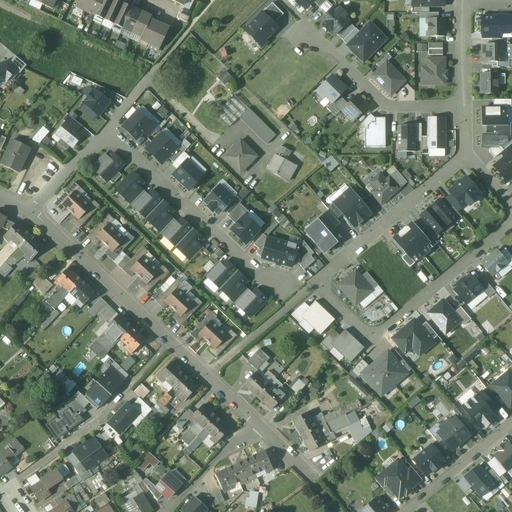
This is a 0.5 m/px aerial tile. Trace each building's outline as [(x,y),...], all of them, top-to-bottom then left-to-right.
[(54,0),(31,0),(50,9),(54,0)] [(89,0),(78,0),(75,7),(85,11),(89,0)] [(89,0),(85,11),(94,16),(101,0),(89,0)] [(101,0),(94,16),(103,20),(112,0),(101,0)] [(114,0),(112,0),(103,20),(113,24),(122,4),(114,0)] [(295,0),(305,9),(313,2),(314,0),(295,0)] [(327,0),(314,0),(313,2),(319,8),(327,0)] [(283,14),(272,3),(262,13),(273,24),(283,14)] [(122,4),(113,24),(122,29),(132,8),(122,4)] [(337,11),(333,7),(320,20),(324,24),(322,26),(329,32),(330,31),(335,35),(336,34),(348,22),(343,17),(346,15),(339,8),(337,11)] [(132,8),(122,29),(132,33),(141,13),(132,8)] [(191,13),(181,8),(179,13),(189,18),(191,13)] [(141,13),(132,33),(141,38),(150,19),(150,20),(151,17),(141,13)] [(189,18),(179,13),(177,18),(187,23),(189,18)] [(262,13),(245,30),(262,47),(267,42),(265,40),(277,28),(273,24),(262,13)] [(511,16),(481,17),(481,34),(499,34),(509,33),(511,30),(511,16)] [(150,19),(141,38),(140,40),(150,44),(159,24),(150,20),(150,19)] [(444,37),(444,19),(438,19),(427,19),(427,37),(444,37)] [(348,22),(336,34),(343,41),(355,29),(348,22)] [(360,33),(347,46),(358,56),(357,58),(363,63),(386,40),(370,23),(360,33)] [(159,24),(150,44),(159,49),(169,28),(159,24)] [(355,29),(343,41),(347,46),(360,33),(355,29)] [(416,43),(416,52),(426,52),(426,44),(416,43)] [(491,46),(481,46),(481,62),(504,62),(504,60),(506,60),(506,54),(504,54),(504,45),(491,46)] [(387,54),(376,65),(380,69),(386,63),(391,58),(387,54)] [(20,74),(26,66),(15,57),(10,63),(16,69),(16,70),(20,74)] [(444,59),(427,59),(427,75),(421,75),(421,85),(445,85),(444,59)] [(10,63),(8,62),(0,64),(0,83),(5,82),(16,70),(16,69),(10,63)] [(404,81),(386,63),(380,69),(372,77),(391,95),(404,81)] [(224,84),(231,77),(223,70),(216,78),(224,84)] [(497,74),(482,74),(482,94),(497,94),(497,74)] [(333,77),(316,93),(323,100),(325,98),(331,104),(339,95),(345,89),(333,77)] [(407,96),(413,92),(407,85),(402,89),(407,96)] [(98,86),(94,90),(108,101),(114,93),(98,86)] [(23,90),(19,87),(15,91),(19,95),(23,90)] [(110,103),(94,90),(83,103),(99,116),(110,103)] [(248,109),(234,95),(216,113),(230,127),(239,118),(248,109)] [(326,108),(331,112),(343,100),(339,95),(331,104),(326,108)] [(348,104),(341,110),(353,122),(368,107),(357,95),(348,104)] [(343,100),(331,112),(335,117),(341,110),(348,104),(343,100)] [(493,100),(493,108),(505,108),(511,108),(511,100),(493,100)] [(482,134),(482,148),(489,148),(490,153),(499,147),(506,141),(506,136),(509,136),(508,125),(506,125),(505,108),(493,108),(482,108),(482,126),(487,126),(487,134),(482,134)] [(275,136),(248,109),(239,118),(266,145),(275,136)] [(150,123),(137,111),(122,127),(136,140),(142,134),(151,124),(150,123)] [(370,114),(358,127),(363,131),(364,130),(374,118),(370,114)] [(64,120),(66,122),(74,128),(78,124),(68,115),(64,120)] [(385,148),(385,118),(374,118),(364,130),(364,148),(385,148)] [(444,149),(444,119),(428,119),(428,137),(428,149),(429,149),(444,149)] [(151,124),(142,134),(147,138),(159,126),(153,121),(150,123),(151,124)] [(83,135),(74,128),(66,122),(56,134),(61,139),(70,146),(73,148),(83,135)] [(421,137),(421,124),(413,124),(413,127),(415,127),(415,142),(422,142),(421,137)] [(413,127),(397,127),(398,152),(416,152),(415,142),(415,127),(413,127)] [(43,128),(32,141),(39,144),(49,133),(43,128)] [(450,149),(455,149),(456,130),(446,130),(445,155),(450,155),(450,149)] [(176,149),(160,135),(146,150),(161,165),(168,158),(176,149)] [(61,139),(58,143),(66,150),(70,146),(61,139)] [(30,149),(12,140),(0,164),(19,173),(30,149)] [(240,141),(224,157),(240,174),(256,157),(240,141)] [(511,143),(504,151),(500,154),(503,158),(511,151),(511,143)] [(176,149),(168,158),(173,164),(183,153),(186,150),(180,145),(176,149)] [(500,154),(504,151),(500,146),(499,147),(490,153),(495,158),(500,154)] [(290,153),(280,147),(275,156),(285,161),(290,153)] [(325,150),(317,156),(322,162),(330,156),(325,150)] [(511,151),(503,158),(493,167),(506,182),(511,177),(511,151)] [(116,171),(124,163),(113,152),(108,158),(104,155),(91,168),(106,182),(108,180),(116,171)] [(173,164),(172,165),(178,170),(186,161),(189,158),(183,153),(173,164)] [(275,156),(275,155),(266,170),(288,182),(296,167),(285,161),(275,156)] [(323,161),(328,171),(338,166),(333,156),(323,161)] [(202,176),(186,161),(178,170),(173,175),(189,190),(202,176)] [(400,174),(406,181),(411,176),(404,169),(400,174)] [(113,184),(121,175),(116,171),(108,180),(113,184)] [(407,183),(396,171),(389,177),(399,189),(407,183)] [(116,190),(126,201),(139,188),(143,183),(132,173),(116,190)] [(385,180),(380,174),(369,183),(377,192),(373,195),(381,205),(399,189),(389,177),(385,180)] [(466,178),(449,192),(451,194),(462,208),(467,203),(469,205),(476,199),(475,197),(479,194),(472,185),(466,178)] [(472,185),(479,194),(484,189),(477,180),(472,185)] [(74,183),(53,205),(58,210),(60,208),(62,206),(62,205),(75,191),(76,192),(80,188),(74,183)] [(354,186),(333,204),(342,214),(353,227),(369,214),(359,202),(365,198),(354,186)] [(143,192),(139,188),(126,201),(131,205),(143,192)] [(232,200),(220,188),(205,204),(218,216),(224,209),(232,200)] [(76,192),(75,191),(62,205),(62,206),(65,209),(70,213),(83,199),(76,192)] [(152,191),(147,196),(135,209),(146,219),(163,201),(158,197),(152,191)] [(131,205),(135,209),(147,196),(143,192),(131,205)] [(457,212),(462,208),(451,194),(446,198),(453,207),(457,212)] [(224,209),(229,214),(240,204),(242,202),(236,196),(232,200),(224,209)] [(83,199),(70,213),(74,217),(77,220),(78,220),(91,207),(90,206),(83,199)] [(448,211),(439,200),(430,208),(445,226),(454,219),(455,219),(448,211)] [(91,207),(78,220),(77,220),(75,222),(73,224),(79,229),(100,207),(94,201),(90,206),(91,207)] [(146,219),(156,229),(168,216),(173,211),(163,201),(146,219)] [(228,217),(236,225),(245,217),(249,213),(240,204),(229,214),(228,217)] [(333,204),(327,208),(329,210),(336,219),(342,214),(333,204)] [(462,218),(453,207),(448,211),(455,219),(454,219),(457,222),(462,218)] [(445,226),(430,208),(421,216),(430,227),(436,234),(437,234),(445,226)] [(329,210),(320,218),(331,231),(340,224),(336,219),(329,210)] [(108,215),(87,237),(92,242),(94,241),(96,238),(109,224),(110,225),(114,220),(108,215)] [(173,220),(168,216),(156,229),(161,233),(173,220)] [(259,230),(245,217),(236,225),(231,231),(245,244),(259,230)] [(320,218),(305,231),(324,253),(339,241),(331,231),(320,218)] [(182,219),(177,224),(165,237),(175,247),(192,229),(182,219)] [(161,233),(165,237),(177,224),(173,220),(161,233)] [(15,225),(6,221),(2,228),(8,231),(15,225)] [(30,235),(16,223),(15,225),(8,231),(3,237),(9,242),(11,240),(18,247),(30,235)] [(412,223),(403,231),(423,256),(437,244),(434,241),(429,235),(424,238),(412,223)] [(110,225),(109,224),(96,238),(100,241),(104,245),(117,231),(110,225)] [(436,234),(430,227),(425,230),(429,235),(434,241),(439,237),(437,234),(436,234)] [(175,247),(186,257),(198,244),(203,240),(192,229),(175,247)] [(117,231),(104,245),(108,249),(111,252),(112,253),(125,239),(124,238),(117,231)] [(410,267),(423,256),(403,231),(393,239),(407,254),(402,258),(410,267)] [(125,239),(112,253),(111,252),(109,255),(107,256),(113,261),(134,239),(128,234),(124,238),(125,239)] [(43,248),(30,235),(18,247),(26,254),(24,257),(29,262),(43,248)] [(263,235),(254,245),(260,250),(257,253),(261,256),(267,239),(263,235)] [(282,244),(267,239),(261,256),(261,258),(276,263),(282,244)] [(9,242),(0,251),(0,254),(6,261),(8,259),(11,255),(18,247),(11,240),(9,242)] [(318,258),(304,241),(297,248),(294,260),(304,270),(318,258)] [(203,249),(198,244),(186,257),(190,262),(203,249)] [(297,248),(282,244),(276,263),(292,267),(294,260),(297,248)] [(18,247),(11,255),(17,261),(19,262),(24,257),(26,254),(18,247)] [(130,260),(121,270),(127,275),(128,273),(131,270),(130,270),(143,256),(144,257),(148,252),(142,247),(130,260)] [(219,258),(223,253),(218,248),(214,253),(219,258)] [(511,257),(505,249),(499,254),(507,263),(510,267),(511,265),(511,257)] [(497,251),(482,264),(492,276),(507,263),(499,254),(497,251)] [(17,261),(11,255),(8,259),(12,263),(14,265),(17,261)] [(126,256),(117,266),(121,270),(130,260),(126,256)] [(144,257),(143,256),(130,270),(131,270),(134,273),(138,277),(151,264),(144,257)] [(12,263),(8,259),(6,261),(4,262),(8,267),(9,267),(12,263)] [(208,261),(203,268),(207,271),(212,265),(208,261)] [(8,267),(4,262),(0,266),(0,272),(1,274),(8,267)] [(205,276),(209,280),(222,266),(218,262),(205,276)] [(226,262),(222,266),(209,280),(219,290),(237,272),(226,262)] [(158,270),(151,264),(138,277),(142,281),(146,284),(146,285),(159,271),(158,270)] [(159,271),(146,285),(146,284),(143,287),(142,289),(147,294),(168,271),(162,266),(158,270),(159,271)] [(81,281),(68,268),(54,283),(60,288),(62,286),(70,293),(81,281)] [(355,271),(338,286),(355,306),(372,291),(360,277),(355,271)] [(219,290),(230,300),(243,286),(247,282),(237,272),(219,290)] [(378,286),(366,272),(360,277),(372,291),(378,286)] [(40,275),(32,284),(39,290),(47,281),(40,275)] [(466,280),(464,278),(457,284),(459,286),(454,291),(466,304),(482,290),(477,284),(471,276),(466,280)] [(160,289),(164,292),(174,280),(170,277),(160,289)] [(495,293),(483,279),(477,284),(482,290),(488,298),(495,293)] [(176,280),(155,302),(161,307),(162,305),(165,303),(164,302),(177,289),(178,289),(182,285),(176,280)] [(47,281),(39,290),(44,295),(52,286),(47,281)] [(94,293),(81,281),(70,293),(77,300),(75,302),(81,308),(94,293)] [(247,291),(243,286),(230,300),(235,304),(247,291)] [(178,289),(177,289),(164,302),(165,303),(168,306),(172,310),(185,296),(178,289)] [(256,290),(251,295),(238,308),(249,318),(267,300),(256,290)] [(235,304),(238,308),(251,295),(247,291),(235,304)] [(192,303),(185,296),(172,310),(177,314),(180,317),(193,304),(192,303)] [(58,298),(51,305),(55,309),(62,302),(58,298)] [(101,298),(90,310),(96,315),(97,314),(107,303),(101,298)] [(193,304),(180,317),(177,319),(176,321),(181,326),(202,304),(196,298),(192,303),(193,304)] [(453,313),(443,301),(428,314),(443,332),(449,327),(451,329),(460,322),(460,321),(453,313)] [(303,320),(320,336),(335,320),(315,302),(309,308),(300,317),(303,320)] [(116,313),(107,303),(97,314),(107,323),(116,313)] [(297,309),(291,315),(299,323),(303,320),(300,317),(309,308),(304,303),(297,309)] [(471,320),(460,307),(453,313),(460,321),(460,322),(463,326),(471,320)] [(55,309),(49,315),(54,320),(59,314),(55,309)] [(211,312),(190,334),(195,339),(197,337),(199,335),(199,334),(211,321),(212,322),(216,317),(211,312)] [(116,313),(107,323),(109,325),(118,315),(116,313)] [(109,325),(107,327),(109,329),(89,349),(102,360),(108,353),(115,346),(120,340),(131,328),(118,315),(109,325)] [(212,322),(211,321),(199,334),(199,335),(202,338),(206,342),(219,328),(212,322)] [(414,321),(393,339),(405,354),(411,349),(418,357),(433,344),(432,341),(420,327),(414,321)] [(426,322),(420,327),(432,341),(438,336),(426,322)] [(144,340),(131,328),(120,340),(128,347),(126,349),(131,354),(144,340)] [(219,328),(206,342),(211,346),(214,349),(227,336),(226,335),(219,328)] [(227,336),(214,349),(212,351),(210,353),(215,358),(236,336),(230,330),(226,335),(227,336)] [(321,343),(330,352),(333,348),(330,345),(339,336),(333,330),(321,343)] [(333,348),(350,364),(364,348),(345,330),(339,336),(330,345),(333,348)] [(388,352),(375,363),(394,385),(407,374),(398,364),(388,352)] [(267,362),(256,353),(247,363),(257,371),(258,371),(267,362)] [(129,357),(119,367),(121,369),(125,373),(135,363),(129,357)] [(111,368),(117,373),(121,369),(119,367),(110,358),(104,364),(110,370),(111,368)] [(361,374),(368,366),(362,360),(351,372),(358,378),(361,374)] [(403,360),(398,364),(407,374),(411,371),(403,360)] [(473,371),(477,366),(471,360),(467,365),(473,371)] [(170,363),(157,378),(163,383),(165,381),(172,387),(183,375),(170,363)] [(381,397),(394,385),(375,363),(375,364),(376,365),(371,369),(368,366),(361,374),(381,397)] [(96,383),(110,396),(118,387),(124,380),(117,373),(111,368),(110,370),(105,375),(104,375),(96,383)] [(278,377),(277,377),(281,381),(288,373),(284,369),(283,370),(278,377)] [(258,371),(257,371),(244,386),(257,398),(269,385),(272,382),(264,375),(263,376),(258,371)] [(511,375),(509,372),(508,372),(492,386),(510,407),(511,405),(511,375)] [(183,375),(172,387),(180,394),(177,396),(183,402),(197,387),(183,375)] [(277,377),(272,382),(269,385),(276,392),(279,390),(285,384),(281,381),(277,377)] [(305,386),(296,378),(288,387),(297,395),(305,386)] [(100,407),(110,396),(96,383),(86,394),(87,395),(84,397),(83,398),(89,403),(96,410),(100,406),(100,407)] [(141,384),(133,393),(139,398),(141,400),(149,392),(141,384)] [(276,392),(269,385),(257,398),(271,410),(284,395),(279,390),(276,392)] [(166,387),(161,393),(164,396),(166,394),(170,390),(166,387)] [(498,403),(486,389),(477,396),(489,410),(498,403)] [(84,408),(89,403),(83,398),(84,397),(78,392),(72,398),(84,408)] [(172,399),(166,394),(164,396),(159,402),(164,407),(172,399)] [(477,396),(476,395),(462,407),(480,428),(484,425),(486,426),(492,421),(490,420),(494,417),(477,396)] [(139,398),(131,406),(140,414),(144,418),(152,410),(141,400),(139,398)] [(71,399),(65,404),(69,409),(72,406),(79,416),(85,412),(71,399)] [(127,403),(107,424),(120,435),(140,414),(131,406),(127,403)] [(216,417),(203,405),(189,420),(195,425),(197,423),(200,425),(205,430),(216,417)] [(69,409),(46,425),(56,440),(82,421),(79,416),(72,406),(69,409)] [(193,414),(188,409),(176,423),(181,427),(193,414)] [(310,411),(292,420),(301,436),(316,428),(311,419),(314,418),(314,417),(310,411)] [(334,412),(323,417),(326,423),(336,418),(334,412)] [(321,413),(314,417),(314,418),(311,419),(316,428),(326,423),(323,417),(321,413)] [(336,418),(326,423),(330,433),(330,434),(332,434),(351,425),(345,414),(336,418)] [(473,429),(461,415),(455,420),(466,434),(473,429)] [(229,430),(216,417),(205,430),(212,437),(210,440),(216,445),(229,430)] [(455,420),(451,423),(448,420),(440,427),(443,430),(438,434),(452,450),(468,436),(466,434),(455,420)] [(326,423),(316,428),(321,437),(324,436),(330,433),(326,423)] [(359,424),(348,429),(356,445),(366,437),(359,424)] [(200,425),(193,433),(198,437),(205,430),(200,425)] [(316,428),(301,436),(310,452),(328,443),(324,436),(321,437),(316,428)] [(212,437),(205,430),(198,437),(202,441),(203,442),(207,437),(210,440),(212,437)] [(198,437),(193,433),(184,442),(189,447),(198,437)] [(330,433),(324,436),(328,443),(335,439),(332,434),(330,434),(330,433)] [(99,434),(93,439),(100,448),(106,443),(99,434)] [(202,441),(198,437),(189,447),(194,451),(202,441)] [(15,439),(7,446),(9,449),(9,448),(16,456),(24,450),(15,439)] [(100,448),(93,439),(73,453),(81,463),(86,471),(88,470),(106,456),(100,448)] [(448,455),(436,441),(431,445),(442,459),(448,455)] [(511,447),(509,444),(494,457),(506,472),(511,466),(511,447)] [(431,445),(413,460),(426,476),(432,471),(433,472),(439,467),(438,466),(444,461),(442,459),(431,445)] [(9,449),(1,455),(1,456),(0,457),(0,474),(1,476),(11,468),(7,463),(16,456),(9,448),(9,449)] [(264,452),(248,459),(255,474),(264,470),(265,473),(273,470),(264,452)] [(320,461),(326,469),(339,460),(333,452),(320,461)] [(148,453),(137,466),(143,471),(149,464),(154,468),(159,462),(148,453)] [(248,459),(232,467),(239,482),(240,485),(246,482),(247,482),(246,479),(255,474),(248,459)] [(407,472),(398,461),(375,480),(381,488),(386,484),(398,499),(421,479),(412,468),(407,472)] [(81,463),(74,468),(78,475),(82,480),(83,482),(92,476),(88,470),(86,471),(81,463)] [(71,474),(65,465),(56,471),(62,479),(71,474)] [(232,467),(215,475),(224,493),(231,489),(229,486),(239,482),(232,467)] [(479,467),(464,479),(472,488),(480,497),(494,485),(485,474),(479,467)] [(132,487),(142,480),(132,468),(123,476),(132,487)] [(490,469),(485,474),(494,485),(496,488),(502,483),(490,469)] [(56,471),(40,481),(41,482),(30,489),(39,502),(50,494),(46,489),(62,479),(56,471)] [(156,488),(163,495),(167,499),(181,484),(169,473),(156,488)] [(255,474),(246,479),(247,482),(246,482),(247,483),(257,478),(255,474)] [(78,475),(64,484),(68,490),(82,480),(78,475)] [(463,478),(456,484),(464,494),(472,488),(464,479),(463,478)] [(142,482),(138,485),(145,494),(149,491),(142,482)] [(156,488),(150,482),(147,486),(157,501),(163,495),(156,488)] [(273,494),(268,483),(261,487),(260,487),(265,498),(273,494)] [(265,498),(260,487),(261,487),(260,485),(258,495),(257,502),(265,498)] [(136,486),(129,490),(132,495),(139,490),(136,486)] [(225,502),(220,491),(214,493),(219,504),(225,502)] [(219,504),(214,493),(209,496),(214,506),(219,504)] [(258,495),(250,493),(249,500),(247,499),(245,507),(256,508),(257,502),(258,495)] [(63,501),(61,498),(55,502),(57,505),(56,506),(57,507),(54,509),(48,511),(76,511),(81,509),(73,495),(63,501)] [(151,511),(141,495),(123,505),(127,511),(151,511)] [(209,496),(201,499),(202,501),(200,504),(207,510),(214,506),(209,496)] [(193,498),(181,511),(182,511),(204,511),(207,510),(200,504),(193,498)] [(377,498),(365,507),(362,507),(359,510),(358,511),(386,511),(388,511),(377,498)]
